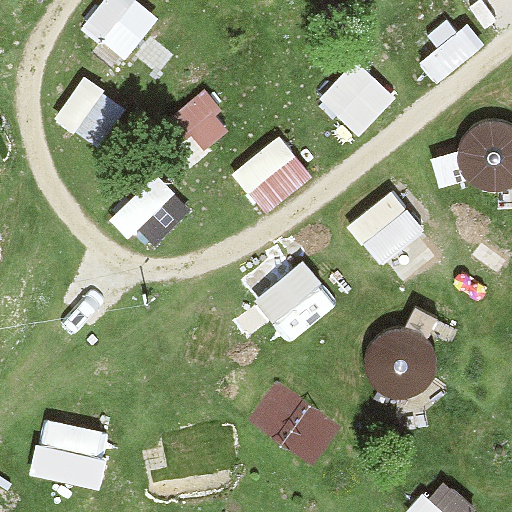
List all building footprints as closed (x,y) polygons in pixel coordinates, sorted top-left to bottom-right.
[(100,0),(86,16),(126,51),(163,8),(153,0),(100,0)] [(323,90),(360,126),(398,87),(361,51),(323,90)] [(176,111),(209,142),(238,111),(205,80),(176,111)] [(511,120),(466,118),(463,177),(511,179),(511,120)] [(285,123),(236,166),(274,208),(322,165),(285,123)] [(122,208),(156,238),(193,198),(159,167),(122,208)] [(352,218),(386,258),(432,218),(398,178),(352,218)] [(306,249),(256,292),(294,336),(344,293),(306,249)] [(364,338),(388,393),(445,368),(421,313),(364,338)] [(330,448),(341,410),(276,390),(264,427),(330,448)] [(42,411),(36,469),(110,477),(116,419),(42,411)] [(174,428),(182,481),(238,473),(230,420),(174,428)] [(448,471),(415,505),(422,511),(484,511),(487,509),(448,471)]
